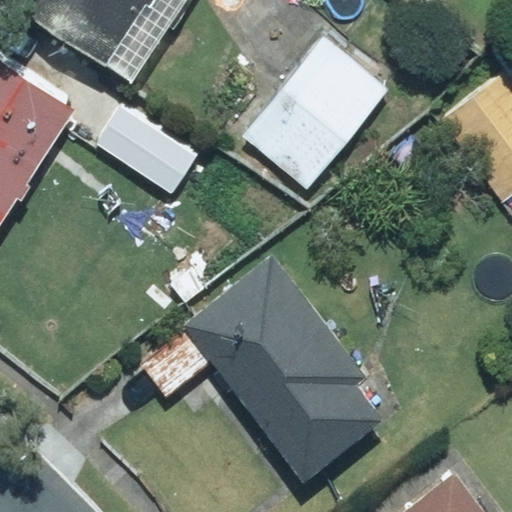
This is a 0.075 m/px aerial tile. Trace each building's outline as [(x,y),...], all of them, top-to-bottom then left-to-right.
[(179,0),(19,0),(134,72),(179,0)] [(390,83),(328,34),(254,126),(316,175),(390,83)] [(0,213),(74,96),(0,49),(0,213)] [(511,60),(435,123),(499,202),(511,190),(511,60)] [(203,146),(122,96),(91,146),(173,196),(203,146)] [(176,379),(217,348),(310,469),(389,409),(362,374),(367,371),(276,252),(193,315),(151,347),(176,379)] [(495,511),(458,466),(400,511),(495,511)]
